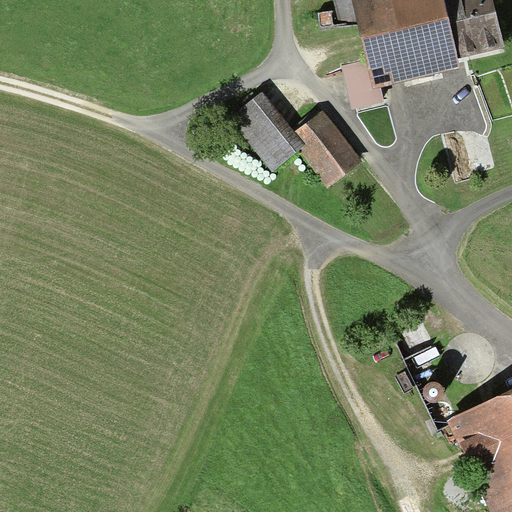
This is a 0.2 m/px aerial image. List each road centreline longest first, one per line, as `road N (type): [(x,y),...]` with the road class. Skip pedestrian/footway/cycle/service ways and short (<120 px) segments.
road 1 (unclassified): [(511,334),(421,275),(318,232),(157,137)]
road 2 (track): [(0,83),(99,105),(157,137),(179,116),(266,69),(277,52),(281,0)]
road 3 (track): [(139,511),(255,272),(303,222)]
road 4 (track): [(511,190),(446,228),(421,275)]
